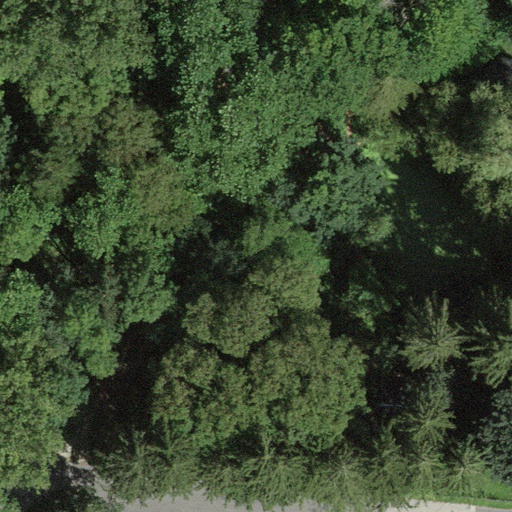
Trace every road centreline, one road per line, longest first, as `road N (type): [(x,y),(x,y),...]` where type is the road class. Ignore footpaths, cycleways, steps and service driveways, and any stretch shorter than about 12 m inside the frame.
road 1 (residential): [(0,480),(285,511)]
road 2 (track): [(180,240),(246,262),(313,318),(352,384)]
